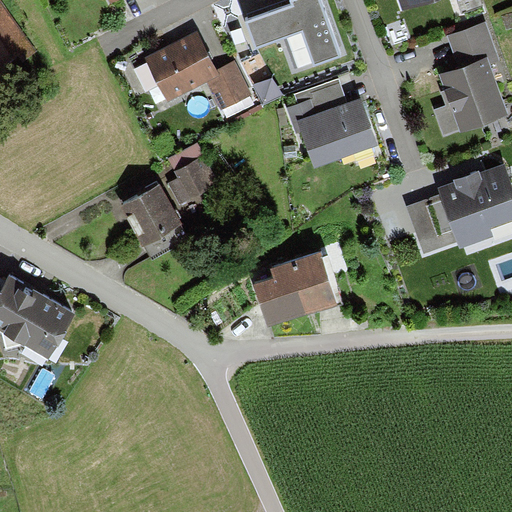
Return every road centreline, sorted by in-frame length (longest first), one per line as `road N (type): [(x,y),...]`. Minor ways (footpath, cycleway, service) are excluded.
road 1 (residential): [(0,228),(165,324),(207,360),(277,511)]
road 2 (residential): [(353,0),(421,184)]
